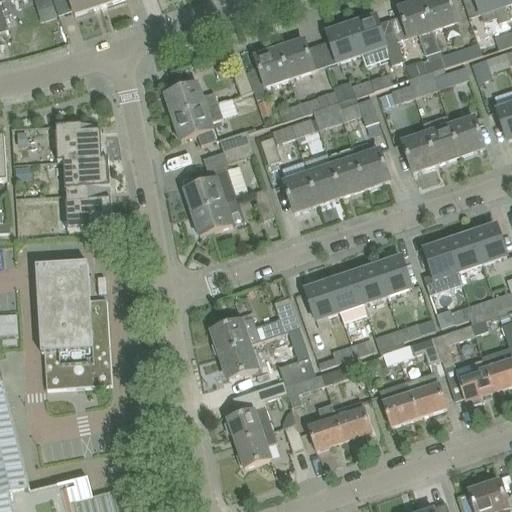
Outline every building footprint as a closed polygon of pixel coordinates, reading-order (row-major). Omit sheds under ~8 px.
[(51,0),(46,0),(36,4),(43,24),(58,19),(51,0)] [(68,0),(75,18),(101,10),(97,0),(68,0)] [(97,0),(101,10),(126,1),(125,0),(97,0)] [(437,0),(425,4),(435,34),(458,26),(449,0),(437,0)] [(511,23),(506,10),(502,0),(475,0),(484,26),(498,21),(500,27),(511,23)] [(511,0),(502,0),(506,10),(511,7),(511,0)] [(0,36),(10,33),(0,2),(0,36)] [(425,4),(400,13),(410,42),(419,39),(426,60),(428,65),(425,66),(428,77),(429,78),(433,76),(445,72),(443,66),(442,60),(440,55),(441,55),(434,34),(435,34),(425,4)] [(353,29),(363,58),(367,70),(391,62),(393,68),(405,65),(401,54),(390,58),(377,20),(353,29)] [(338,66),(363,58),(353,29),(328,37),(338,66)] [(500,54),(511,49),(511,36),(496,42),(500,54)] [(282,53),(292,84),(316,76),(305,44),(282,53)] [(463,53),(442,60),(443,66),(445,72),(449,71),(466,65),(483,59),(479,48),(463,53)] [(260,72),(248,76),(255,95),(258,103),(270,99),(268,92),(292,84),(282,53),(270,56),(268,51),(257,55),(259,60),(256,61),(260,72)] [(491,76),(510,69),(506,57),(476,67),(482,86),(493,82),(491,76)] [(424,64),(408,69),(412,82),(428,77),(425,66),(424,64)] [(241,99),(255,95),(248,76),(247,76),(244,66),(232,70),(241,99)] [(177,72),(174,73),(178,85),(186,83),(182,71),(177,72)] [(445,72),(433,76),(439,92),(458,86),(471,81),(467,71),(455,75),(447,78),(445,72)] [(412,82),(410,83),(412,89),(414,89),(415,94),(412,95),(414,101),(435,93),(439,92),(433,76),(429,78),(428,77),(412,82)] [(371,83),(375,96),(394,89),(390,77),(371,83)] [(341,106),(340,106),(340,107),(356,102),(375,96),(371,83),(352,90),(350,84),(335,89),(341,106)] [(168,99),(176,122),(220,106),(217,97),(204,101),(200,88),(168,99)] [(412,89),(393,96),(397,107),(414,101),(412,95),(415,94),(414,89),(412,89)] [(335,95),(298,108),(300,114),(304,113),(306,118),(314,115),(338,107),(340,107),(340,106),(338,106),(335,95)] [(393,96),(381,99),(385,111),(397,107),(393,96)] [(269,102),(259,106),(264,119),(273,116),(269,102)] [(340,120),(342,125),(363,118),(367,129),(381,124),(373,102),(358,107),(356,102),(340,107),(338,107),(341,113),(343,113),(345,118),(340,120)] [(225,122),(220,106),(176,122),(183,145),(200,139),(203,150),(219,144),(213,126),(225,122)] [(320,133),(342,125),(340,120),(345,118),(343,113),(341,113),(338,107),(314,115),(320,133)] [(285,125),(306,118),(304,113),(300,114),(298,108),(281,113),(285,125)] [(508,143),(511,142),(511,109),(498,114),(508,143)] [(263,119),(250,123),(254,135),(267,131),(263,119)] [(428,138),(438,167),(462,159),(452,130),(448,120),(424,128),(428,138)] [(292,128),(297,141),(316,134),(312,122),(292,128)] [(452,130),(462,159),(486,151),(476,122),(452,130)] [(57,136),(57,148),(102,145),(102,144),(96,145),(96,135),(102,135),(102,133),(100,133),(100,127),(82,128),(82,127),(57,129),(58,136),(57,136)] [(278,148),(297,141),(292,128),(273,135),(278,148)] [(220,143),(225,156),(253,147),(248,134),(220,143)] [(27,136),(18,137),(19,147),(28,147),(27,136)] [(0,184),(9,184),(7,139),(0,138),(0,184)] [(415,175),(438,167),(428,138),(405,146),(415,175)] [(281,163),(274,140),(262,144),(270,167),(281,163)] [(58,165),(64,165),(109,162),(109,161),(103,161),(102,145),(57,148),(58,165)] [(187,194),(195,217),(239,202),(230,173),(231,173),(229,168),(257,159),(253,147),(225,156),(204,163),(210,180),(214,178),(216,185),(187,194)] [(333,170),(343,199),(367,191),(357,162),(354,152),(330,160),(333,170)] [(357,162),(367,191),(391,183),(381,154),(357,162)] [(64,165),(65,182),(104,179),(110,178),(109,162),(64,165)] [(310,178),(320,207),(343,199),(333,170),(310,178)] [(26,171),(17,172),(18,183),(27,182),(26,171)] [(295,215),(320,207),(310,178),(285,186),(295,215)] [(67,193),(68,199),(110,196),(109,190),(111,190),(111,188),(105,188),(104,179),(65,182),(66,193),(67,193)] [(276,218),(267,193),(255,197),(264,222),(276,218)] [(67,204),(67,216),(106,213),(105,204),(112,203),(112,202),(110,202),(110,196),(68,199),(68,204),(67,204)] [(243,213),(239,202),(195,217),(202,241),(234,230),(229,217),(243,213)] [(112,213),(106,213),(67,216),(69,234),(113,231),(112,213)] [(11,227),(0,227),(0,236),(11,235),(11,227)] [(62,228),(50,228),(51,237),(62,236),(62,228)] [(473,237),(483,267),(507,259),(497,229),(473,237)] [(449,245),(459,275),(483,267),(473,237),(449,245)] [(435,284),(459,275),(449,245),(425,253),(435,284)] [(379,269),(389,299),(413,291),(402,261),(379,269)] [(47,393),(112,389),(107,304),(91,306),(88,266),(37,269),(42,356),(45,356),(47,393)] [(355,277),(365,307),(377,303),(389,299),(379,269),(355,277)] [(355,277),(331,285),(341,315),(346,329),(369,320),(365,307),(355,277)] [(317,323),(341,315),(331,285),(307,293),(317,323)] [(510,316),(511,315),(511,295),(452,316),(456,328),(471,323),(473,328),(486,324),(510,316)] [(286,337),(289,335),(289,334),(296,332),(296,333),(300,332),(290,301),(275,306),(286,337)] [(18,317),(0,317),(0,338),(19,337),(18,317)] [(511,320),(511,318),(502,321),(505,328),(511,325),(511,320)] [(220,357),(221,359),(251,349),(261,345),(253,321),(213,334),(217,346),(213,349),(216,357),(220,357)] [(486,324),(473,328),(476,339),(490,334),(486,324)] [(511,326),(503,329),(511,351),(511,355),(511,326)] [(436,341),(443,364),(446,372),(456,369),(452,356),(449,348),(476,339),(473,328),(436,341)] [(402,345),(404,345),(423,338),(419,329),(403,334),(404,339),(401,340),(402,345)] [(296,332),(289,334),(289,335),(299,365),(311,361),(302,334),(297,335),(296,333),(296,332)] [(385,358),(398,354),(406,351),(404,345),(402,345),(401,340),(404,339),(403,334),(377,343),(383,359),(385,358)] [(398,354),(402,365),(426,356),(430,368),(443,364),(436,341),(406,351),(398,354)] [(372,342),(353,349),(357,362),(376,355),(372,342)] [(251,349),(221,359),(229,383),(259,372),(251,349)] [(353,349),(334,355),(338,368),(357,362),(353,349)] [(388,369),(402,365),(398,354),(385,358),(388,369)] [(280,371),(285,385),(287,391),(317,381),(317,380),(311,361),(299,365),(280,371)] [(475,378),(458,383),(465,406),(468,405),(470,409),(481,405),(480,401),(495,396),(487,373),(484,363),(471,368),(475,378)] [(511,365),(487,373),(495,396),(511,390),(511,365)] [(323,378),(326,388),(354,380),(351,370),(323,378)] [(408,385),(420,421),(448,411),(436,376),(408,385)] [(287,391),(288,397),(293,411),(303,408),(299,397),(313,393),(326,388),(323,378),(317,380),(317,381),(287,391)] [(233,437),(237,449),(275,436),(264,404),(288,397),(287,391),(285,385),(260,393),(235,401),(241,419),(229,423),(230,426),(226,428),(229,437),(233,437)] [(391,430),(420,421),(408,385),(381,394),(385,407),(384,407),(391,430)] [(0,511),(119,511),(115,495),(94,500),(89,481),(75,485),(32,496),(5,388),(0,388),(0,511)] [(335,415),(345,445),(373,436),(363,406),(335,415)] [(317,454),(345,445),(335,415),(333,408),(319,412),(324,427),(310,432),(317,454)] [(298,428),(287,432),(294,455),(305,451),(298,428)] [(278,446),(275,436),(237,449),(245,472),(271,463),(266,450),(278,446)] [(108,475),(103,456),(78,463),(83,481),(108,475)] [(137,463),(109,470),(110,476),(138,469),(137,463)] [(470,495),(475,511),(510,511),(501,485),(470,495)]
